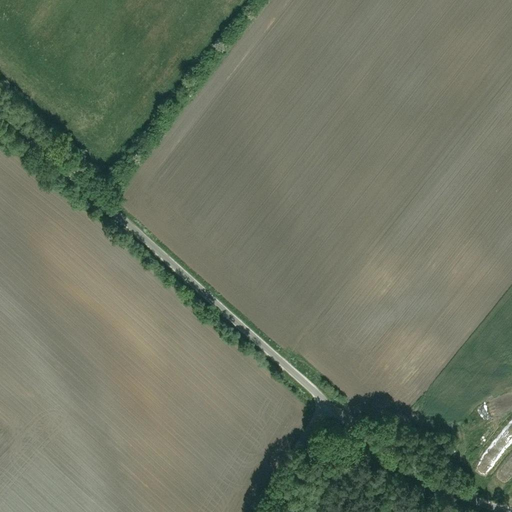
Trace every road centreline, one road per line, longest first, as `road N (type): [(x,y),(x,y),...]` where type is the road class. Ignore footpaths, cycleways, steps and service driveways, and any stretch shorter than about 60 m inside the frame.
road 1 (residential): [(0,110),(327,403)]
road 2 (residential): [(327,403),(511,500)]
road 3 (residential): [(261,511),(327,403)]
